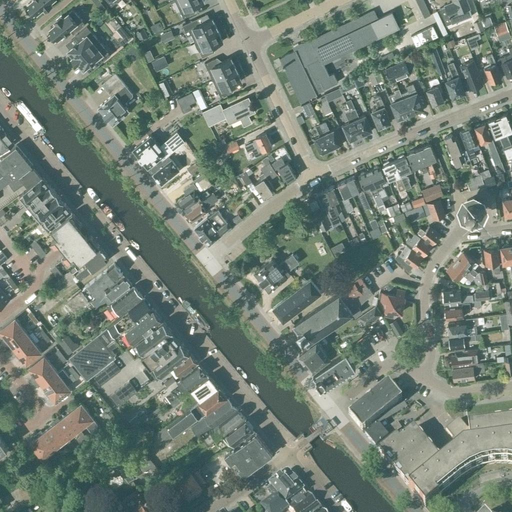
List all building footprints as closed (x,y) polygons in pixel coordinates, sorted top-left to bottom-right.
[(50,1),(51,0),(32,0),(29,2),(31,4),(29,6),(34,11),(35,10),(37,12),(44,7),(45,9),(52,3),(50,1)] [(203,0),(176,0),(175,0),(183,18),(195,12),(192,6),(204,1),(203,0)] [(473,15),(466,0),(453,0),(454,2),(445,5),(439,8),(440,9),(439,10),(447,26),(473,15)] [(85,24),(73,9),(63,17),(61,15),(55,20),(57,23),(50,28),(52,30),(50,31),(55,37),(57,36),(58,38),(69,29),(73,34),(85,24)] [(317,37),(293,48),(294,51),(281,57),(302,101),(316,94),(316,93),(338,82),(334,72),(329,75),(323,62),(399,26),(391,11),(377,18),(374,10),(363,15),(364,17),(344,27),(343,24),(337,27),(338,29),(318,39),(317,37)] [(191,34),(194,40),(217,29),(212,18),(200,23),(197,18),(182,25),(187,35),(191,34)] [(484,27),(481,20),(475,22),(473,23),(475,28),(477,33),(485,30),(484,27)] [(498,35),(509,31),(505,21),(494,25),(498,35)] [(156,23),(150,26),(154,33),(159,31),(156,23)] [(121,26),(121,25),(116,29),(123,37),(120,39),(118,40),(122,45),(131,38),(124,29),(121,26)] [(415,46),(437,36),(432,25),(410,36),(415,46)] [(111,54),(99,40),(87,26),(75,36),(79,41),(68,50),(73,56),(72,57),(77,64),(79,62),(84,68),(94,59),(99,64),(111,54)] [(223,41),(217,29),(194,40),(202,57),(214,52),(211,46),(223,41)] [(164,43),(175,37),(171,30),(160,35),(164,43)] [(476,39),(481,37),(479,33),(467,38),(471,49),(479,46),(476,39)] [(511,46),(508,48),(511,54),(497,59),(502,70),(504,69),(507,76),(511,74),(511,46)] [(150,49),(143,52),(147,61),(154,58),(150,49)] [(395,60),(392,52),(381,57),(384,64),(395,60)] [(490,81),(501,77),(491,53),(486,55),(489,62),(490,62),(491,64),(483,68),(484,72),(486,72),(490,81)] [(205,63),(213,80),(236,69),(231,58),(219,63),(216,57),(205,63)] [(405,61),(410,74),(415,72),(410,59),(405,61)] [(468,81),(471,89),(482,84),(476,69),(477,68),(474,60),(468,62),(469,63),(462,66),(465,74),(464,74),(466,79),(468,81)] [(386,68),(391,81),(410,74),(405,61),(386,68)] [(453,96),(464,91),(462,85),(463,85),(453,61),(447,64),(451,73),(452,73),(453,76),(448,78),(448,80),(447,80),(453,96)] [(446,75),(442,64),(435,67),(439,78),(446,75)] [(241,80),(236,69),(213,80),(221,97),(232,92),(230,86),(241,80)] [(372,71),(377,83),(383,80),(378,69),(372,71)] [(368,73),(372,84),(377,83),(372,71),(368,73)] [(112,96),(98,106),(113,124),(129,110),(123,103),(132,96),(132,93),(115,73),(102,84),(112,96)] [(433,104),(444,100),(441,91),(442,90),(437,77),(428,80),(431,87),(427,89),(433,104)] [(342,92),(356,86),(354,79),(339,86),(342,92)] [(408,91),(401,94),(409,114),(423,108),(413,83),(406,86),(408,91)] [(398,118),(409,114),(401,94),(399,89),(394,91),(395,93),(389,96),(398,118)] [(181,105),(195,98),(192,91),(177,98),(181,105)] [(331,91),(325,94),(327,99),(328,100),(328,101),(334,98),(331,91)] [(379,126),(390,121),(388,116),(389,115),(380,95),(374,97),(378,106),(373,109),(373,111),(372,111),(375,119),(376,119),(379,126)] [(253,104),(249,96),(220,110),(218,104),(202,111),(209,126),(227,117),(230,123),(241,117),(243,123),(246,124),(250,122),(250,120),(248,114),(255,111),(252,105),(253,104)] [(202,97),(197,100),(201,109),(207,106),(202,97)] [(326,113),(332,110),(328,101),(328,100),(327,99),(321,102),(326,113)] [(350,110),(361,134),(372,129),(365,115),(359,118),(357,115),(358,114),(355,108),(354,108),(350,99),(346,101),(349,108),(350,108),(351,110),(350,110)] [(306,117),(315,113),(311,102),(301,106),(306,117)] [(343,125),(350,139),(361,134),(350,110),(344,113),(347,119),(349,119),(350,122),(343,125)] [(32,111),(23,118),(54,157),(64,149),(32,111)] [(511,123),(507,112),(498,116),(508,143),(510,146),(511,145),(511,137),(510,131),(511,129),(511,123)] [(508,143),(498,116),(487,120),(494,137),(500,135),(504,145),(503,145),(504,149),(510,146),(508,143)] [(321,123),(331,147),(342,142),(336,128),(329,131),(328,128),(329,127),(326,121),(321,123)] [(476,125),(476,126),(474,127),(481,143),(487,140),(492,152),(491,153),(496,164),(502,161),(486,122),(480,124),(476,125)] [(314,138),(321,152),(331,147),(321,123),(315,125),(318,132),(319,132),(321,135),(314,138)] [(472,126),(460,131),(466,146),(465,146),(466,149),(470,159),(477,156),(471,143),(478,141),(472,126)] [(14,143),(3,129),(0,132),(0,153),(0,154),(14,143)] [(177,130),(160,144),(151,134),(133,149),(148,167),(160,156),(162,159),(185,140),(177,130)] [(272,146),(266,132),(256,137),(258,141),(246,146),(248,152),(253,150),(256,156),(264,153),(263,150),(272,146)] [(454,137),(452,134),(444,137),(456,164),(470,159),(466,149),(462,150),(457,136),(454,137)] [(229,152),(239,147),(236,141),(226,146),(229,152)] [(431,179),(437,176),(431,161),(437,159),(430,143),(419,147),(431,179)] [(0,187),(9,182),(14,190),(25,182),(29,186),(42,176),(34,166),(32,168),(31,166),(33,164),(16,145),(0,157),(0,187)] [(407,152),(413,168),(422,164),(423,166),(421,167),(428,184),(432,182),(419,147),(407,152)] [(412,169),(405,154),(404,155),(403,154),(398,156),(399,157),(394,160),(404,183),(406,188),(411,186),(406,174),(404,175),(403,173),(412,169)] [(154,172),(153,173),(161,184),(179,169),(168,155),(151,168),(154,172)] [(296,176),(288,161),(285,163),(281,157),(271,163),(275,169),(277,168),(284,180),(286,178),(288,181),(296,176)] [(407,188),(406,188),(404,183),(394,160),(389,162),(388,160),(383,162),(384,164),(383,164),(389,179),(398,175),(399,177),(397,178),(402,190),(406,188),(406,189),(407,188)] [(191,174),(200,168),(196,162),(187,169),(191,174)] [(264,196),(273,191),(271,188),(274,187),(268,179),(277,174),(269,162),(266,164),(261,168),(264,172),(259,175),(261,179),(255,183),(264,196)] [(373,167),(374,168),(369,170),(383,200),(388,198),(382,184),(381,184),(380,183),(386,180),(380,165),(377,167),(376,165),(373,167)] [(383,200),(369,170),(364,172),(363,171),(360,173),(360,174),(358,175),(365,189),(371,187),(372,188),(371,189),(378,203),(383,200)] [(245,171),(240,174),(246,184),(251,181),(245,171)] [(175,201),(183,213),(209,194),(207,190),(199,196),(197,192),(211,183),(204,172),(193,180),(194,182),(183,189),(186,193),(175,201)] [(498,185),(505,184),(503,173),(496,174),(498,185)] [(346,179),(352,193),(357,191),(365,210),(371,207),(363,191),(361,189),(355,175),(346,179)] [(487,185),(496,182),(493,175),(484,178),(487,185)] [(27,204),(50,185),(42,176),(29,186),(29,187),(19,195),(27,204)] [(471,188),(484,184),(481,176),(468,180),(471,188)] [(227,183),(235,196),(242,192),(234,179),(227,183)] [(351,204),(347,195),(352,193),(346,179),(336,183),(343,198),(343,201),(348,211),(354,208),(351,204)] [(325,189),(335,212),(341,210),(339,204),(338,205),(336,201),(341,199),(335,184),(325,189)] [(57,193),(50,185),(27,204),(34,213),(57,193)] [(503,199),(506,214),(507,214),(508,215),(511,214),(511,185),(508,186),(510,197),(503,199)] [(434,186),(422,190),(426,201),(431,199),(429,193),(436,191),(434,186)] [(340,222),(335,212),(325,189),(316,193),(316,194),(314,196),(316,200),(318,199),(322,208),(326,206),(328,209),(327,210),(330,215),(328,216),(333,225),(340,222)] [(436,191),(429,193),(431,199),(441,195),(439,190),(436,191)] [(99,191),(90,198),(122,237),(131,229),(99,191)] [(41,221),(64,202),(57,193),(34,213),(41,221)] [(185,213),(191,221),(207,210),(204,205),(207,203),(209,205),(218,199),(214,193),(185,213)] [(474,197),(466,200),(463,207),(466,213),(472,216),(479,214),(482,207),(480,201),(474,197)] [(431,212),(433,219),(445,215),(440,198),(428,203),(431,212)] [(410,201),(400,204),(403,211),(412,208),(410,201)] [(71,210),(64,202),(41,221),(37,224),(40,227),(44,224),(48,230),(71,210)] [(408,221),(420,217),(431,212),(428,203),(404,212),(408,221)] [(401,212),(397,204),(386,208),(390,217),(401,212)] [(312,210),(322,230),(330,227),(320,207),(312,210)] [(208,244),(221,234),(220,233),(231,225),(222,215),(218,209),(206,216),(194,227),(208,244)] [(306,209),(300,212),(311,235),(318,232),(306,209)] [(72,212),(52,229),(58,236),(51,242),(55,246),(80,227),(79,226),(82,224),(72,212)] [(403,212),(394,216),(396,222),(406,218),(403,212)] [(383,219),(377,222),(378,223),(382,232),(382,233),(388,230),(383,219)] [(376,235),(382,232),(378,223),(372,225),(376,235)] [(432,243),(440,233),(429,225),(425,231),(421,228),(418,232),(432,243)] [(63,256),(67,261),(73,256),(79,263),(100,246),(90,234),(88,236),(84,231),(80,227),(55,246),(59,243),(63,248),(67,253),(63,256)] [(413,246),(423,255),(431,245),(420,236),(415,232),(411,237),(409,235),(406,239),(406,241),(413,246)] [(357,236),(350,240),(353,246),(360,242),(357,236)] [(41,257),(46,253),(35,239),(30,243),(41,257)] [(336,244),(331,247),(335,255),(340,252),(336,244)] [(504,245),(503,246),(501,246),(503,263),(510,262),(511,273),(511,246),(511,245),(508,246),(507,244),(504,245)] [(414,267),(422,257),(406,245),(399,255),(414,267)] [(76,275),(80,280),(109,258),(106,254),(107,254),(101,247),(85,259),(89,265),(76,275)] [(487,247),(487,248),(485,249),(487,265),(493,264),(494,273),(499,273),(497,247),(491,248),(490,247),(487,247)] [(455,260),(474,276),(478,272),(470,266),(475,261),(463,251),(455,260)] [(272,257),(254,271),(269,290),(291,272),(288,269),(291,267),(289,264),(291,262),(286,256),(277,264),(272,257)] [(474,276),(455,260),(447,269),(459,279),(463,274),(471,280),(474,277),(474,276)] [(89,299),(90,299),(93,296),(101,290),(123,272),(114,262),(85,285),(82,289),(89,299)] [(63,275),(55,265),(50,269),(58,279),(63,275)] [(73,273),(70,270),(55,283),(60,289),(64,286),(78,280),(73,273)] [(481,283),(487,282),(485,270),(479,271),(480,278),(481,283)] [(96,300),(101,296),(105,295),(110,301),(132,284),(124,274),(102,291),(101,290),(93,296),(96,300)] [(354,282),(294,323),(294,324),(307,342),(307,343),(353,312),(355,316),(362,311),(357,305),(373,293),(361,276),(353,281),(354,282)] [(338,279),(326,287),(332,296),(347,285),(341,277),(338,279)] [(310,279),(273,308),(283,322),(321,292),(320,291),(310,279)] [(143,296),(134,285),(112,302),(112,303),(107,307),(115,317),(143,296)] [(89,299),(82,289),(68,300),(76,310),(89,299)] [(404,296),(405,291),(397,289),(396,295),(383,292),(381,300),(387,301),(385,314),(393,316),(394,310),(401,312),(404,296)] [(461,289),(443,291),(444,303),(462,301),(462,302),(474,300),(477,300),(476,292),(473,293),(461,295),(461,289)] [(489,292),(489,289),(482,290),(479,290),(476,291),(476,292),(477,300),(484,299),(490,299),(489,292)] [(0,291),(0,305),(9,299),(2,290),(0,291)] [(186,294),(176,301),(208,340),(217,332),(186,294)] [(144,297),(69,357),(87,379),(115,357),(114,355),(116,354),(112,349),(119,343),(123,348),(133,340),(133,341),(162,319),(144,297)] [(445,306),(446,319),(464,316),(463,308),(481,305),(480,301),(464,303),(462,305),(445,306)] [(375,306),(359,317),(365,325),(381,314),(375,306)] [(22,326),(15,317),(0,328),(0,330),(3,335),(1,336),(4,339),(22,326)] [(448,323),(449,330),(448,331),(449,334),(450,335),(477,332),(476,324),(479,323),(479,317),(466,318),(467,321),(448,323)] [(190,353),(164,321),(132,344),(133,345),(136,342),(144,352),(141,354),(150,366),(153,364),(160,373),(157,376),(157,377),(190,353)] [(508,328),(509,328),(507,321),(504,321),(499,322),(500,329),(508,328)] [(28,334),(22,326),(4,339),(7,343),(9,341),(13,346),(28,334)] [(35,343),(28,334),(13,346),(17,352),(15,353),(17,356),(35,343)] [(69,355),(80,346),(77,342),(74,342),(68,334),(58,342),(69,355)] [(475,334),(449,337),(450,347),(465,345),(464,340),(476,338),(475,334)] [(316,339),(298,353),(312,370),(314,368),(330,356),(316,339)] [(42,351),(35,343),(17,356),(20,360),(22,358),(26,364),(42,351)] [(477,348),(455,350),(456,354),(451,355),(452,365),(478,362),(477,353),(477,348)] [(354,366),(349,354),(346,349),(313,372),(325,386),(354,366)] [(358,351),(355,353),(358,359),(360,362),(363,360),(361,356),(358,351)] [(198,362),(190,353),(174,365),(181,374),(198,362)] [(511,360),(511,353),(503,354),(504,361),(505,361),(511,360)] [(31,374),(33,377),(51,363),(44,354),(28,367),(33,372),(31,374)] [(101,385),(121,369),(113,359),(93,374),(101,385)] [(36,380),(38,379),(42,384),(58,372),(51,363),(33,377),(36,380)] [(190,386),(208,373),(199,363),(182,376),(183,378),(178,382),(180,385),(167,396),(170,400),(189,386),(190,386)] [(484,371),(483,363),(473,364),(473,365),(453,367),(454,379),(474,377),(474,371),(478,370),(478,371),(484,371)] [(62,368),(58,372),(42,384),(46,389),(44,390),(46,394),(64,380),(69,376),(62,368)] [(176,379),(173,375),(164,382),(167,386),(176,379)] [(183,412),(218,386),(209,375),(191,388),(197,395),(180,408),(181,409),(183,412)] [(55,401),(71,389),(64,380),(46,394),(49,397),(51,396),(55,401)] [(137,391),(129,380),(109,396),(117,406),(137,391)] [(385,385),(352,412),(349,415),(351,417),(360,429),(362,431),(365,429),(372,424),(375,427),(365,435),(376,448),(387,438),(401,429),(397,423),(389,428),(385,421),(406,407),(404,404),(389,413),(376,424),(375,422),(399,402),(402,399),(400,397),(390,385),(388,383),(385,385)] [(237,408),(219,386),(184,412),(182,413),(188,421),(199,413),(203,419),(184,433),(191,441),(237,408)] [(74,404),(71,407),(85,424),(90,431),(94,428),(89,421),(94,418),(81,402),(76,406),(74,404)] [(68,409),(69,411),(64,415),(76,431),(80,436),(83,433),(80,428),(85,424),(71,407),(68,409)] [(201,435),(207,443),(211,440),(211,439),(215,436),(216,438),(226,432),(245,417),(237,408),(206,433),(205,432),(201,435)] [(54,420),(68,438),(76,431),(64,415),(59,419),(57,417),(54,420)] [(136,416),(130,421),(135,428),(142,423),(136,416)] [(511,417),(468,424),(469,429),(467,430),(459,420),(446,430),(459,447),(441,461),(414,428),(399,440),(397,437),(379,452),(425,508),(439,497),(461,479),(471,472),(483,467),(495,464),(507,464),(511,464),(511,417)] [(230,445),(253,428),(245,418),(223,436),(230,445)] [(47,428),(59,444),(68,438),(54,420),(51,423),(52,425),(47,428)] [(37,433),(51,451),(59,444),(47,428),(42,432),(40,431),(37,433)] [(244,474),(272,453),(256,432),(235,447),(234,446),(225,454),(231,462),(235,458),(241,466),(239,468),(244,474)] [(35,438),(30,442),(42,458),(51,451),(37,433),(34,436),(35,438)] [(135,477),(155,464),(140,446),(139,447),(131,436),(126,439),(121,443),(117,448),(115,454),(115,460),(116,466),(119,471),(120,471),(127,482),(135,476),(135,477)] [(175,455),(170,459),(173,463),(179,459),(175,455)] [(46,472),(51,468),(46,462),(41,465),(46,472)] [(303,491),(304,490),(289,473),(287,472),(285,472),(269,484),(271,487),(268,490),(268,492),(271,496),(273,497),(261,506),(265,511),(283,511),(288,508),(289,509),(307,495),(303,491)] [(198,474),(193,478),(201,490),(206,486),(198,474)] [(188,476),(166,492),(180,511),(202,496),(188,476)] [(133,480),(121,488),(126,496),(138,488),(133,480)] [(307,495),(289,509),(291,511),(306,511),(317,504),(308,494),(307,495)] [(145,511),(142,506),(144,505),(144,502),(140,497),(118,511),(145,511)]
